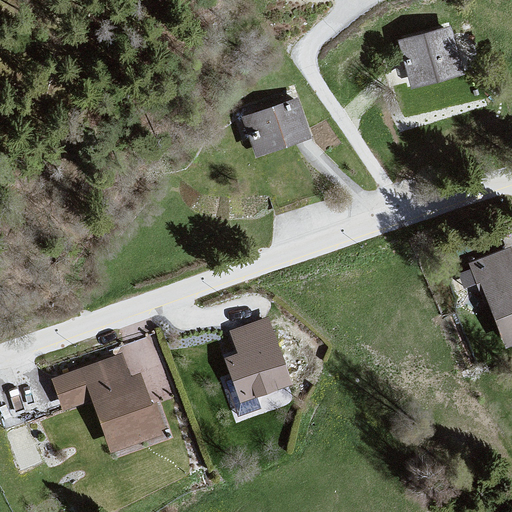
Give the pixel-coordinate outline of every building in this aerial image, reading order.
[(450,30),(391,44),(405,91),(461,82),(450,30)] [(292,100),(233,119),(251,163),(305,139),(292,100)] [(511,258),(509,253),(463,268),(499,354),(511,347),(511,258)] [(285,388),(266,323),(227,334),(230,356),(219,359),(233,406),(285,388)] [(46,380),(58,412),(83,406),(102,455),(160,436),(134,378),(126,381),(120,358),(46,380)]
